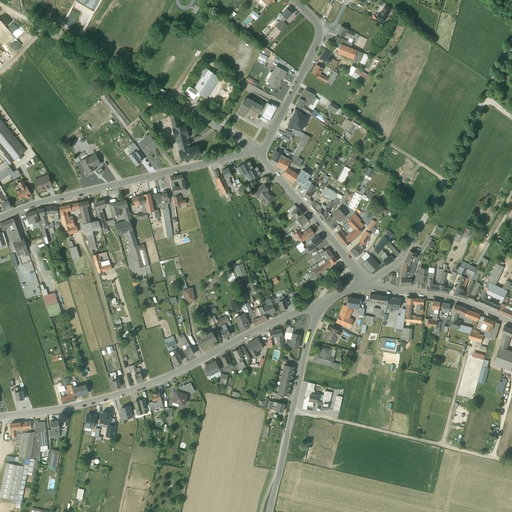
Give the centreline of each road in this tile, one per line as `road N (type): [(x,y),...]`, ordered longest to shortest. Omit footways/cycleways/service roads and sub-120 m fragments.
road 1 (residential): [(0,415),(129,390),(319,301)]
road 2 (residential): [(365,281),(405,252),(511,49)]
road 3 (residential): [(0,217),(255,150)]
road 4 (track): [(291,410),(511,463)]
road 5 (tertiary): [(269,511),(319,301)]
road 6 (track): [(0,5),(168,99)]
road 7 (residential): [(255,150),(266,143),(320,37),(293,0)]
road 8 (residential): [(255,150),(365,281)]
road 9 (residential): [(365,281),(457,300),(511,323)]
